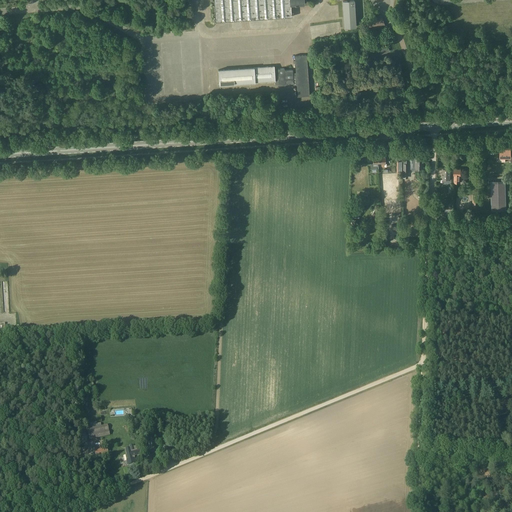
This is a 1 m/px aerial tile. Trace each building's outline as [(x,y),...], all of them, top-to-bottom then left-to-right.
[(213,0),(215,22),(292,17),(291,4),(295,4),(295,5),(297,5),(297,4),(304,3),(303,1),(305,1),(305,0),(213,0)] [(343,1),(344,27),(356,27),(354,1),(343,1)] [(384,25),(381,16),(367,21),(371,30),(384,25)] [(379,49),(381,54),(389,51),(388,46),(379,49)] [(284,70),(284,68),(278,69),(279,85),(285,85),(285,83),(293,83),(293,85),(297,85),(297,96),(309,95),(308,81),(308,70),(307,70),(306,55),(295,56),(295,60),(293,60),(293,63),(295,63),(296,73),(293,73),(293,70),(284,70)] [(275,81),(274,70),(274,66),(218,70),(219,84),(275,81)] [(505,162),(505,158),(511,158),(511,149),(500,149),(500,158),(500,162),(505,162)] [(415,155),(415,168),(423,168),(423,156),(415,155)] [(380,159),(380,156),(373,156),(372,157),(372,159),(373,159),(373,163),(371,163),(371,169),(378,168),(378,164),(378,160),(379,160),(380,159)] [(445,168),(445,169),(443,169),(443,179),(443,182),(446,183),(448,183),(449,183),(451,183),(451,179),(451,169),(448,169),(448,168),(447,167),(446,167),(445,168)] [(461,170),(454,169),(454,175),(454,183),(460,183),(460,176),(461,176),(461,177),(464,177),(464,173),(461,173),(461,170)] [(506,211),(505,181),(490,181),(491,211),(506,211)] [(360,200),(360,204),(368,203),(368,195),(358,195),(358,200),(360,200)] [(381,213),(376,209),(371,215),(378,220),(380,217),(379,216),(380,215),(380,214),(381,213)] [(397,225),(392,224),(392,232),(398,232),(398,229),(402,229),(402,219),(397,219),(397,225)] [(87,426),(87,430),(90,440),(110,436),(107,425),(101,426),(100,423),(87,426)] [(94,449),(96,457),(108,454),(107,448),(101,450),(101,447),(94,449)] [(140,449),(137,450),(136,447),(125,450),(126,455),(123,456),(124,462),(127,461),(128,465),(135,463),(133,456),(138,455),(138,453),(141,453),(140,449)]
